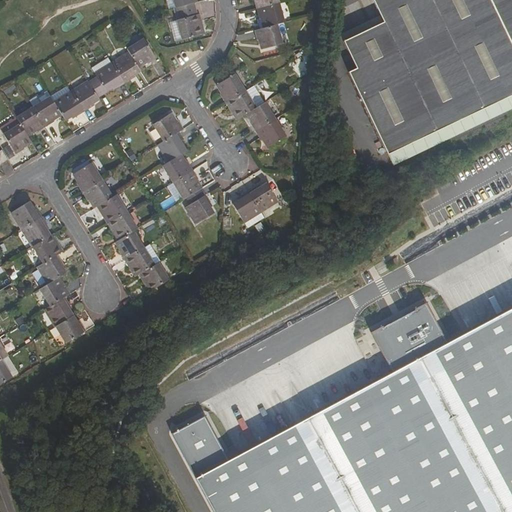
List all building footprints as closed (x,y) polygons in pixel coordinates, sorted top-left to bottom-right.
[(166,0),(170,10),(174,9),(194,3),(196,3),(195,0),(166,0)] [(253,0),(254,0),(257,10),(279,4),(277,0),(253,0)] [(511,0),(370,0),(383,24),(342,45),(355,72),(344,78),(316,92),(354,171),(511,95),(511,0)] [(176,21),(170,23),(175,42),(205,34),(199,15),(198,15),(194,3),(174,9),(176,21)] [(259,19),(262,19),(264,28),(277,25),(284,23),(279,4),(257,10),(259,19)] [(260,40),(263,49),(282,44),(277,25),(264,28),(255,31),(258,41),(260,40)] [(146,63),(147,65),(156,59),(144,39),(127,50),(129,54),(138,68),(146,63)] [(133,79),(132,76),(140,71),(138,68),(129,54),(112,64),(124,84),(133,79)] [(91,68),(96,77),(88,81),(98,98),(114,88),(115,90),(124,84),(112,64),(108,58),(91,68)] [(225,103),(245,91),(234,74),(217,85),(221,93),(220,94),(225,103)] [(93,107),(92,105),(100,100),(98,98),(88,81),(71,92),(84,112),(93,107)] [(65,122),(74,116),(75,118),(84,112),(71,92),(67,86),(50,97),(61,115),(65,122)] [(225,103),(230,112),(232,111),(238,119),(247,113),(264,103),(254,86),(245,91),(225,103)] [(46,128),(55,122),(53,120),(61,115),(50,97),(47,92),(30,102),(33,108),(46,128)] [(264,103),(247,113),(252,122),(250,123),(255,132),(275,120),(264,103)] [(28,136),(35,132),(36,133),(46,128),(33,108),(16,118),(20,124),(28,136)] [(184,129),(178,120),(176,122),(171,114),(153,125),(164,142),(178,133),(184,129)] [(16,118),(0,128),(0,129),(3,135),(20,124),(16,118)] [(275,120),(255,132),(261,141),(263,139),(268,147),(286,136),(275,120)] [(24,149),(23,148),(32,143),(28,136),(20,124),(3,135),(16,155),(24,149)] [(181,155),(187,151),(182,144),(184,142),(178,133),(164,142),(158,145),(169,162),(181,155)] [(173,183),(193,171),(188,162),(186,163),(181,155),(169,162),(163,166),(173,183)] [(82,193),(101,181),(91,164),(73,175),(78,182),(76,183),(82,193)] [(186,198),(202,189),(196,181),(199,179),(193,171),(173,183),(184,200),(186,198)] [(82,193),(87,202),(89,201),(94,209),(98,206),(112,198),(101,181),(82,193)] [(248,192),(260,212),(278,202),(267,184),(258,189),(257,187),(248,192)] [(202,189),(186,198),(190,205),(185,208),(196,225),(214,214),(209,206),(211,204),(202,189)] [(260,212),(248,192),(239,198),(240,200),(233,205),(243,223),(260,212)] [(112,198),(98,206),(103,214),(101,215),(106,224),(127,212),(117,195),(112,198)] [(30,202),(12,213),(22,230),(42,217),(37,208),(34,209),(30,202)] [(106,224),(112,233),(114,232),(119,240),(133,231),(137,229),(127,212),(106,224)] [(46,228),(48,226),(42,217),(22,230),(33,247),(51,235),(46,228)] [(119,240),(115,242),(120,251),(119,252),(124,261),(143,249),(133,231),(119,240)] [(58,243),(56,244),(51,235),(33,247),(43,264),(57,255),(63,251),(58,243)] [(143,249),(124,261),(130,269),(131,269),(136,276),(140,274),(158,263),(160,261),(150,245),(143,249)] [(58,278),(66,273),(61,266),(63,265),(57,255),(43,264),(38,267),(48,284),(58,278)] [(158,263),(140,274),(146,283),(143,284),(149,293),(169,280),(158,263)] [(65,285),(63,286),(58,278),(48,284),(40,289),(50,307),(64,298),(70,294),(65,285)] [(73,315),(69,308),(70,307),(64,298),(50,307),(45,310),(55,326),(73,315)] [(511,511),(511,300),(192,472),(212,511),(511,511)] [(80,323),(78,324),(73,315),(55,326),(66,344),(86,332),(80,323)] [(0,384),(18,374),(7,356),(0,360),(0,384)]
